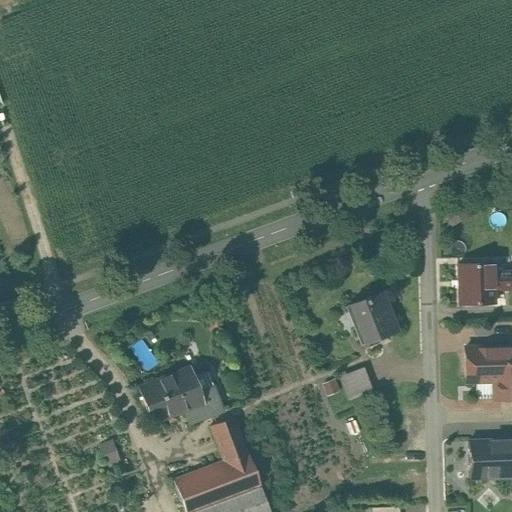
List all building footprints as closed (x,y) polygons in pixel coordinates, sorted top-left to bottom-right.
[(490,263),(456,264),(457,304),(492,302),(492,290),(491,272),(490,263)] [(511,270),(491,272),(492,290),(511,288),(511,270)] [(395,330),(380,291),(347,304),(362,342),(395,330)] [(216,319),(211,311),(201,318),(206,326),(216,319)] [(511,345),(463,348),(464,380),(492,380),(511,379),(511,345)] [(368,364),(342,372),(349,398),(375,391),(368,364)] [(150,421),(183,409),(201,402),(197,392),(187,367),(153,380),(150,377),(142,380),(142,384),(137,386),(150,421)] [(332,377),(321,382),(324,390),(335,386),(332,377)] [(511,397),(511,379),(492,380),(492,398),(511,397)] [(201,402),(183,409),(188,422),(221,410),(212,386),(197,392),(201,402)] [(209,425),(223,461),(245,452),(232,416),(209,425)] [(511,439),(466,441),(467,477),(511,475),(511,439)] [(245,452),(223,461),(172,481),(184,511),(269,511),(246,452),(245,452)]
